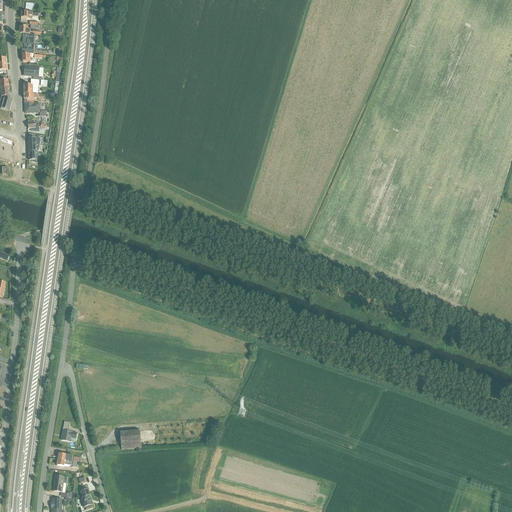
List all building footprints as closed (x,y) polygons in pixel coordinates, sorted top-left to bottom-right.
[(20,34),(35,35),(41,36),(41,32),(28,31),(28,28),(20,27),(20,34)] [(35,35),(20,34),(21,41),(23,41),(23,45),(34,45),(35,35)] [(34,45),(23,45),(22,55),(32,55),(34,55),(34,45)] [(41,81),(43,81),(43,79),(38,79),(38,77),(39,77),(40,68),(25,67),(24,76),(33,77),(33,80),(39,81),(41,81)] [(0,88),(1,88),(9,88),(8,80),(0,80),(0,88)] [(39,81),(33,80),(31,80),(31,86),(24,86),(24,95),(38,96),(39,81)] [(1,97),(10,96),(9,88),(1,88),(0,88),(0,92),(1,93),(1,97)] [(38,96),(24,95),(25,104),(34,104),(34,99),(43,99),(43,96),(38,96)] [(0,108),(10,111),(13,101),(10,101),(10,96),(1,97),(0,100),(0,108)] [(34,104),(25,104),(25,113),(30,113),(40,112),(40,103),(34,104)] [(34,120),(28,121),(29,129),(30,129),(31,131),(39,133),(38,123),(34,123),(34,120)] [(39,152),(29,153),(29,161),(31,161),(31,162),(36,163),(37,160),(38,160),(38,157),(39,152)] [(0,253),(0,259),(7,262),(9,257),(0,253)] [(63,435),(62,441),(71,442),(72,438),(76,439),(77,433),(67,431),(69,423),(65,422),(62,434),(63,435)] [(140,431),(120,433),(122,450),(142,449),(140,431)] [(58,460),(79,463),(82,463),(82,458),(73,457),(72,458),(67,457),(67,455),(59,454),(58,460)] [(79,463),(58,460),(57,466),(64,467),(64,464),(73,466),(73,467),(78,468),(79,463)] [(62,492),(65,477),(56,476),(53,492),(61,493),(62,493),(62,492)] [(85,508),(92,505),(89,496),(90,496),(88,489),(80,491),(82,498),(80,499),(83,508),(85,508)] [(52,503),(51,508),(52,508),(52,511),(64,511),(65,511),(62,511),(62,499),(52,499),(52,503)]
